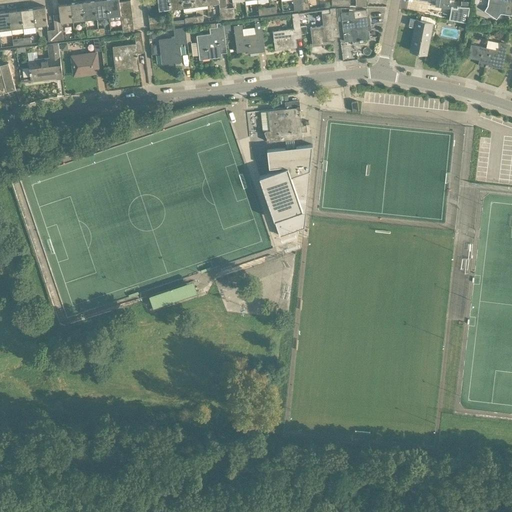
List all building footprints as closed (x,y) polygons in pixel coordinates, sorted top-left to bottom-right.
[(83,2),(85,20),(97,18),(94,0),(83,2)] [(97,0),(94,0),(97,18),(109,17),(106,0),(97,0)] [(106,0),(109,17),(121,15),(121,13),(120,8),(119,2),(118,0),(106,0)] [(157,0),(158,3),(159,9),(159,10),(171,9),(170,0),(157,0)] [(170,0),(171,9),(183,7),(182,0),(170,0)] [(301,10),(300,0),(293,0),(294,11),(301,10)] [(308,0),(300,0),(301,10),(309,9),(308,0)] [(426,0),(429,0),(434,0),(434,6),(448,8),(449,0),(426,0)] [(511,10),(511,0),(489,0),(488,6),(486,10),(496,17),(499,13),(511,15),(511,10)] [(83,2),(70,3),(73,21),(85,20),(83,2)] [(73,21),(70,3),(58,5),(60,15),(53,15),(55,30),(56,40),(64,39),(61,23),(73,21)] [(33,8),(35,26),(47,25),(45,7),(33,8)] [(227,8),(228,19),(236,18),(234,7),(227,8)] [(469,7),(457,7),(457,8),(451,8),(449,19),(466,23),(469,7)] [(21,10),(23,27),(35,26),(33,8),(21,10)] [(220,9),(222,20),(228,19),(227,8),(220,9)] [(337,14),(336,8),(330,9),(330,13),(322,14),(323,26),(310,27),(313,45),(322,44),(322,42),(334,40),(332,24),(338,23),(337,14)] [(336,8),(337,14),(341,13),(342,20),(343,29),(349,28),(351,40),(359,39),(360,41),(363,40),(362,39),(370,38),(368,26),(371,25),(369,16),(368,16),(367,9),(354,11),(343,12),(342,8),(336,8)] [(159,9),(148,10),(149,17),(160,16),(159,10),(159,9)] [(9,11),(11,29),(23,27),(21,10),(9,11)] [(0,12),(0,30),(11,29),(9,11),(0,12)] [(122,21),(133,19),(132,12),(121,13),(121,15),(122,21)] [(301,34),(300,27),(298,13),(292,14),(294,29),(273,31),(275,50),(297,47),(295,36),(301,35),(301,34)] [(410,19),(408,26),(415,28),(410,51),(426,54),(429,38),(432,39),(435,24),(410,19)] [(264,41),(261,22),(255,23),(256,34),(244,36),(242,25),(234,26),(237,53),(248,51),(248,54),(259,52),(258,42),(264,41)] [(210,34),(196,36),(200,60),(221,57),(220,44),(226,43),(224,33),(223,23),(209,24),(210,34)] [(175,37),(159,39),(162,65),(182,62),(180,44),(187,43),(185,27),(173,29),(175,37)] [(56,40),(55,30),(48,30),(49,41),(56,40)] [(136,43),(113,46),(116,71),(140,67),(138,53),(144,53),(141,33),(134,34),(136,43)] [(468,58),(480,60),(479,65),(487,67),(487,65),(502,68),(506,43),(500,42),(499,48),(496,47),(496,49),(471,44),(468,58)] [(51,59),(28,61),(31,81),(56,78),(56,71),(62,70),(58,43),(49,44),(51,59)] [(98,72),(96,55),(72,58),(74,75),(98,72)] [(8,63),(0,65),(0,91),(6,90),(7,92),(16,89),(8,63)] [(267,141),(302,138),(302,132),(300,110),(301,110),(300,106),(297,106),(297,107),(268,110),(270,130),(266,131),(267,141)] [(307,145),(295,147),(286,148),(267,150),(269,168),(281,166),(282,169),(260,177),(280,236),(299,230),(304,228),(305,226),(304,226),(307,198),(308,193),(301,173),(310,170),(312,145),(307,145)] [(153,308),(197,292),(193,280),(149,296),(153,308)]
